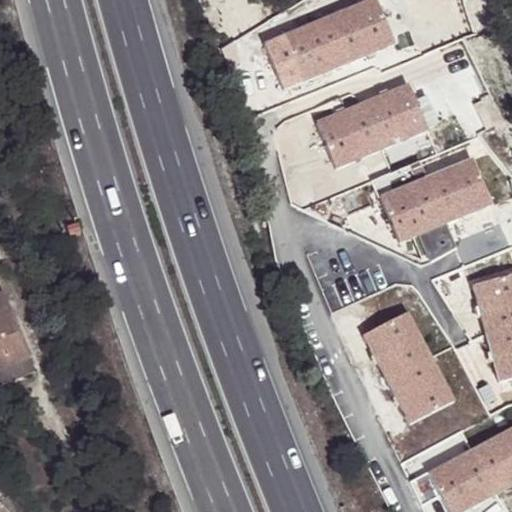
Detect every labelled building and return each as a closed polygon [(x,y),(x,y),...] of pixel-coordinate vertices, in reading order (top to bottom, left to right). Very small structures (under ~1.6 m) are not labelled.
[(395,50),(374,0),(279,41),(301,91),(395,50)] [(428,136),(406,87),(312,128),(333,177),(428,136)] [(492,212),(471,162),(376,203),(398,253),(492,212)] [(511,279),(469,290),(492,389),(511,383),(511,279)] [(0,368),(26,357),(0,300),(0,368)] [(407,318),(357,344),(403,431),(453,405),(407,318)] [(511,431),(423,478),(441,511),(472,511),(511,491),(511,431)]
